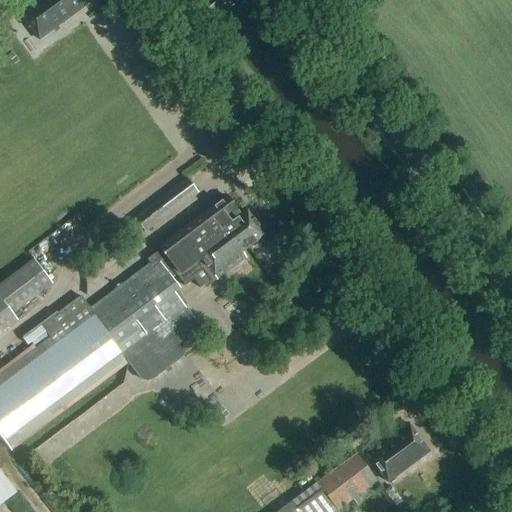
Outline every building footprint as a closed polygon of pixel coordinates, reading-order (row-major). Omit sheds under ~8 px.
[(41,0),(19,16),(38,42),(85,8),(82,5),(89,0),(88,0),(41,0)] [(144,234),(197,194),(186,179),(133,220),(144,234)] [(240,217),(226,198),(158,249),(160,251),(147,261),(149,265),(90,310),(80,297),(40,327),(43,332),(29,342),(35,351),(0,377),(0,438),(8,449),(129,358),(145,379),(150,379),(182,354),(183,349),(180,344),(200,330),(174,295),(179,291),(171,280),(176,276),(184,288),(193,281),(200,289),(214,278),(216,281),(245,259),(241,253),(264,236),(246,212),(240,217)] [(0,324),(52,285),(33,260),(0,285),(0,324)] [(365,455),(387,485),(428,454),(406,424),(365,455)] [(355,455),(278,511),(337,511),(352,501),(357,508),(361,505),(373,496),(368,489),(376,483),(355,455)] [(407,511),(389,488),(383,493),(396,511),(407,511)]
